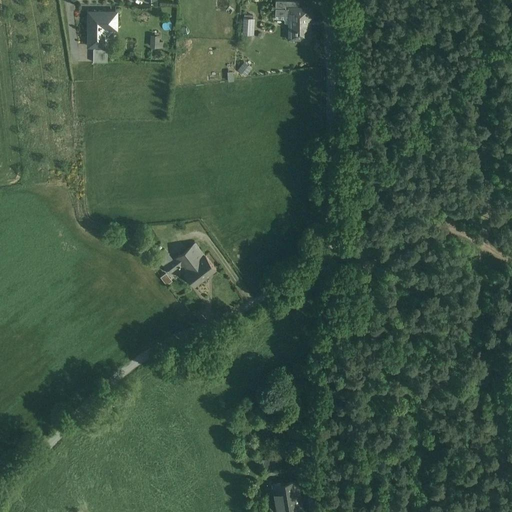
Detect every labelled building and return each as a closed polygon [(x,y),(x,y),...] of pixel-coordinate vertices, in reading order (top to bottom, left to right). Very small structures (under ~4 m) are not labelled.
[(299,2),(276,1),(275,9),(290,9),(290,8),(297,8),(299,8),(299,2)] [(299,8),(297,8),(290,8),(290,9),(290,23),(288,23),(289,39),(310,39),(310,38),(308,38),(308,23),(310,23),(310,8),(299,8)] [(290,9),(275,9),(275,16),(276,16),(275,19),(283,19),(285,20),(285,23),(288,23),(290,23),(290,9)] [(117,11),(89,11),(89,12),(90,12),(90,25),(89,25),(88,45),(105,45),(106,36),(116,28),(117,28),(117,11)] [(253,16),(244,15),(243,34),(252,35),(253,16)] [(161,25),(153,24),(151,45),(159,46),(159,30),(161,30),(161,25)] [(108,48),(93,48),(93,61),(107,61),(108,48)] [(195,242),(175,258),(180,265),(184,271),(205,255),(195,242)] [(173,259),(165,248),(156,255),(164,266),(173,259)] [(184,271),(194,285),(216,268),(206,255),(184,271)] [(173,259),(164,266),(169,273),(180,265),(175,258),(173,259)] [(263,462),(265,475),(296,470),(293,456),(263,462)] [(297,480),(274,484),(278,511),(289,511),(302,510),(297,480)]
